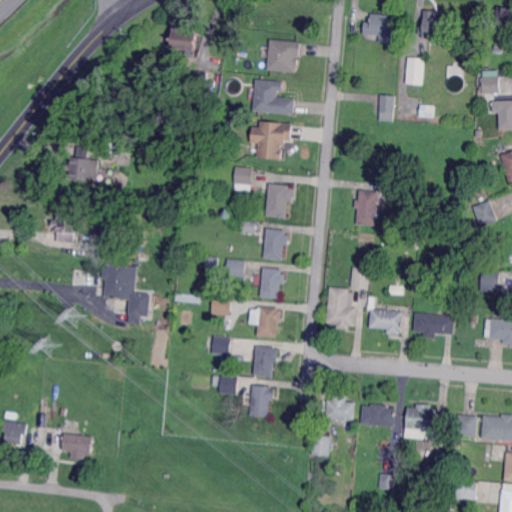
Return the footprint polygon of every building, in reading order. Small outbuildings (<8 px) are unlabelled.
[(511,32),(498,31),(500,5),(508,6),(508,4),(511,4),(511,32)] [(450,27),(444,27),(444,39),(424,37),(426,10),(436,10),(436,13),(440,13),(439,16),(451,16),(450,27)] [(397,36),(395,36),(394,43),(381,42),(381,34),(365,33),(366,22),(372,22),(372,13),(399,15),(397,36)] [(195,56),(186,54),(187,49),(173,47),(175,26),(199,30),(195,56)] [(297,65),(296,65),(295,73),(266,70),(270,38),(300,42),(297,65)] [(504,53),(495,52),(495,45),(504,46),(504,53)] [(418,91),(410,90),(410,84),(407,83),(409,57),(426,59),(424,85),(418,85),(418,91)] [(498,76),(501,76),(501,92),(498,92),(499,97),(485,98),(484,89),(482,90),(481,85),(484,85),(484,69),(498,69),(498,76)] [(208,86),(194,85),(195,71),(208,72),(208,86)] [(282,91),(278,91),(277,96),(295,98),(293,115),(253,110),(256,79),(283,82),(282,91)] [(395,121),(381,120),(382,95),(396,95),(395,121)] [(511,128),(501,129),(501,109),(495,110),(495,101),(501,101),(501,100),(511,100),(511,128)] [(434,117),(421,115),(422,102),(435,104),(434,117)] [(291,140),(286,139),(286,145),(281,144),(281,148),(282,149),(281,160),(256,158),(258,143),(249,142),(251,126),(259,127),(260,121),(292,124),(291,140)] [(118,157),(114,156),(114,158),(100,156),(101,143),(114,144),(114,152),(118,152),(118,157)] [(88,160),(100,161),(98,181),(69,178),(70,171),(67,170),(67,165),(71,165),(72,157),(78,158),(79,147),(89,148),(88,160)] [(511,182),(511,183),(503,155),(511,152),(511,182)] [(252,192),(236,190),(236,183),(237,167),(254,168),(252,192)] [(293,201),(289,201),(287,218),(268,216),(270,184),(291,185),(291,189),(294,189),(293,201)] [(378,225),(359,224),(360,208),(357,207),(358,199),(361,200),(361,190),(380,192),(378,225)] [(482,227),(474,206),(492,200),(499,220),(482,227)] [(77,223),(82,224),(81,234),(77,233),(76,242),(58,240),(59,227),(53,227),(54,219),(58,220),(58,212),(77,214),(77,223)] [(104,235),(92,234),(94,218),(105,219),(104,235)] [(256,233),(242,232),(243,220),(257,222),(256,233)] [(289,245),(285,245),(284,259),(266,258),(268,228),(287,230),(286,234),(290,234),(289,245)] [(218,267),(206,265),(207,257),(219,259),(218,267)] [(246,276),(228,275),(229,259),(247,260),(246,276)] [(128,288),(135,288),(134,292),(153,294),(152,295),(161,296),(159,316),(150,316),(130,315),(131,299),(106,298),(108,279),(104,279),(105,268),(109,269),(109,264),(130,265),(128,288)] [(370,289),(353,287),(355,266),(372,268),(370,289)] [(285,285),(281,285),(280,299),(262,297),(264,268),(283,270),(283,274),(286,274),(285,285)] [(500,292),(482,291),(484,270),(501,271),(500,292)] [(356,326),(350,325),(350,329),(338,328),(338,324),(326,323),(329,286),(348,288),(347,307),(357,307),(356,326)] [(459,303),(444,301),(446,287),(461,288),(459,303)] [(202,303),(177,301),(178,293),(203,295),(202,303)] [(231,316),(213,314),(215,296),(233,298),(231,316)] [(278,310),(282,310),(281,323),(277,322),(276,337),(258,335),(259,324),(251,323),(252,310),(258,310),(258,307),(278,309),(278,310)] [(404,328),(401,328),(401,334),(389,333),(389,328),(372,327),(373,309),(405,311),(404,328)] [(456,334),(438,333),(437,337),(426,336),(427,332),(416,331),(417,313),(457,315),(456,334)] [(511,344),(504,344),(505,338),(487,337),(488,318),(511,319),(511,344)] [(231,353),(215,351),(216,342),(209,342),(209,334),(232,337),(231,353)] [(279,362),(275,362),(274,377),(255,376),(258,346),(277,347),(277,349),(280,350),(279,362)] [(237,395),(221,393),(223,375),(239,377),(237,395)] [(275,401),(272,400),(271,416),(252,415),(255,385),(277,387),(275,401)] [(348,401),(358,402),(357,420),(328,418),(330,399),(334,399),(335,394),(349,395),(348,401)] [(432,408),(440,409),(438,440),(407,437),(409,406),(419,407),(419,402),(432,403),(432,408)] [(389,407),(398,408),(396,427),(363,424),(365,405),(372,405),(373,403),(390,404),(389,407)] [(68,415),(61,413),(62,407),(69,408),(68,415)] [(120,418),(112,417),(113,410),(121,411),(120,418)] [(511,440),(484,438),(486,414),(504,415),(504,413),(511,413),(511,440)] [(477,434),(460,433),(461,414),(479,415),(477,434)] [(28,434),(25,433),(23,444),(7,441),(8,430),(5,430),(6,419),(30,423),(28,434)] [(93,453),(88,452),(87,459),(73,457),(74,451),(65,450),(67,432),(95,435),(93,453)] [(332,456),(314,454),(316,434),(334,435),(332,456)] [(442,485),(425,483),(426,462),(444,464),(442,485)] [(398,489),(381,488),(382,473),(399,474),(398,489)] [(476,499),(458,498),(459,481),(478,483),(476,499)] [(511,511),(501,511),(504,489),(506,489),(506,484),(511,484),(511,511)]
